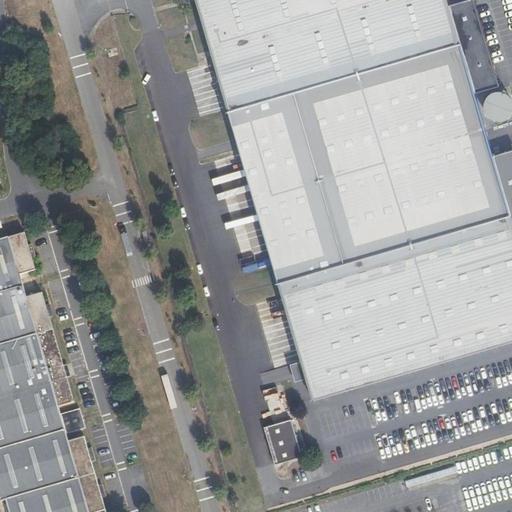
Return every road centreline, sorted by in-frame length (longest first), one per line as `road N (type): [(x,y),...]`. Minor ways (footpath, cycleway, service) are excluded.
road 1 (unclassified): [(112,178),(210,511)]
road 2 (unclassified): [(61,0),(112,178)]
